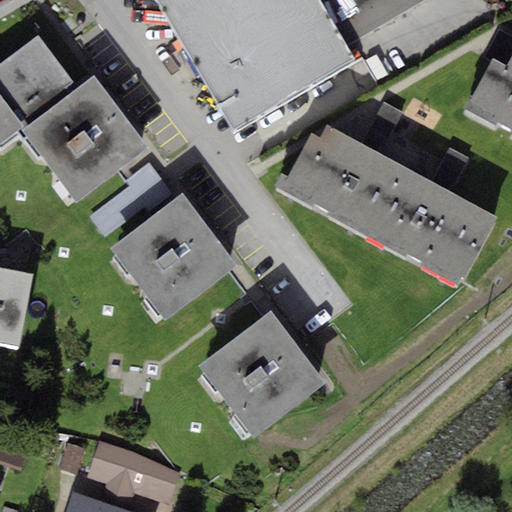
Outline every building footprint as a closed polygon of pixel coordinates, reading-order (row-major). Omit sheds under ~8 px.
[(319,0),(155,0),(234,134),(356,62),(347,47),(319,0)] [(319,0),(347,47),(427,0),(319,0)] [(0,97),(20,123),(73,83),(37,36),(0,64),(0,97)] [(511,56),(506,67),(491,59),(462,111),(497,130),(500,124),(511,131),(510,136),(511,136),(511,56)] [(94,76),(22,130),(77,203),(150,148),(94,76)] [(0,142),(22,126),(20,123),(0,97),(0,142)] [(379,154),(401,112),(383,103),(361,144),(379,154)] [(364,238),(403,167),(379,154),(361,144),(328,125),(320,139),(310,134),(287,177),(282,174),(274,188),(289,196),(364,238)] [(149,212),(172,194),(150,164),(126,182),(130,187),(90,217),(105,238),(146,208),(149,212)] [(497,219),(403,167),(364,238),(457,290),(497,219)] [(238,266),(183,193),(108,248),(164,321),(238,266)] [(0,343),(19,347),(33,275),(0,268),(0,343)] [(325,385),(270,311),(196,365),(251,439),(325,385)] [(146,458),(99,442),(86,478),(106,485),(106,488),(118,496),(133,496),(134,494),(168,503),(179,474),(146,458)] [(76,476),(85,450),(66,443),(57,469),(76,476)] [(0,444),(0,464),(21,473),(27,455),(0,444)] [(67,511),(113,511),(115,507),(73,493),(67,511)]
